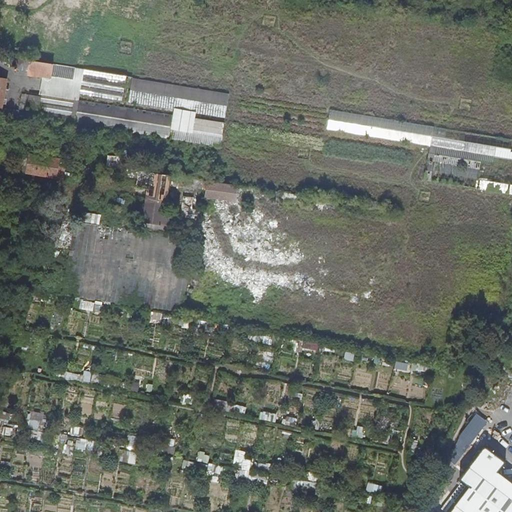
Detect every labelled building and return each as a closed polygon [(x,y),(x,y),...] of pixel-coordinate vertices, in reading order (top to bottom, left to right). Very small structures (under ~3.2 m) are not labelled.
[(54,64),(29,60),(27,75),(51,79),(54,64)] [(126,84),(127,76),(84,69),(83,77),(126,84)] [(0,113),(17,116),(18,113),(12,112),(13,110),(2,108),(7,80),(0,78),(0,113)] [(75,99),(42,94),(39,110),(72,116),(75,99)] [(331,109),(329,129),(434,143),(435,143),(432,143),(433,136),(431,136),(431,133),(409,130),(410,120),(331,109)] [(465,157),(475,157),(475,152),(496,153),(496,143),(465,142),(465,157)] [(511,148),(500,147),(499,157),(511,158),(511,148)] [(67,160),(30,155),(28,167),(24,166),(23,171),(27,172),(27,173),(64,178),(67,160)] [(142,171),(134,169),(132,186),(139,187),(139,185),(142,171)] [(171,203),(175,176),(142,171),(139,185),(149,187),(147,199),(171,203)] [(143,227),(180,233),(182,215),(172,213),(178,176),(175,176),(171,203),(147,199),(143,227)] [(208,181),(183,177),(181,188),(206,192),(208,181)] [(236,202),(238,185),(208,181),(206,197),(236,202)] [(61,227),(55,225),(53,231),(59,233),(61,227)] [(511,511),(511,483),(498,473),(506,462),(487,448),(485,448),(482,449),(459,479),(469,487),(450,511),(511,511)] [(450,461),(444,469),(448,472),(454,464),(450,461)]
